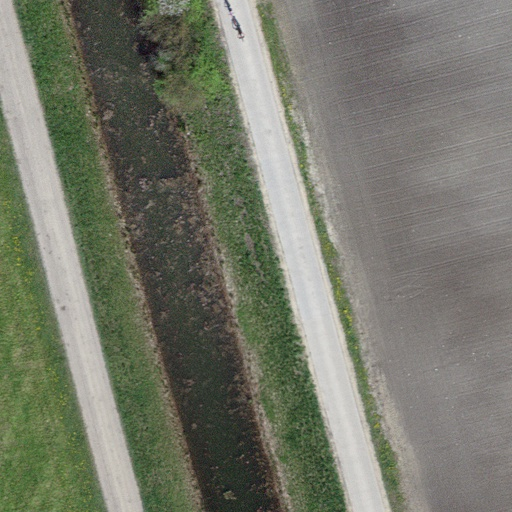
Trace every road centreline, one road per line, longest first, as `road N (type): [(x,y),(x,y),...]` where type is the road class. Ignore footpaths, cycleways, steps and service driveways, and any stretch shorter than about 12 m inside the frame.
road 1 (track): [(375,511),(236,0)]
road 2 (track): [(138,511),(5,0)]
